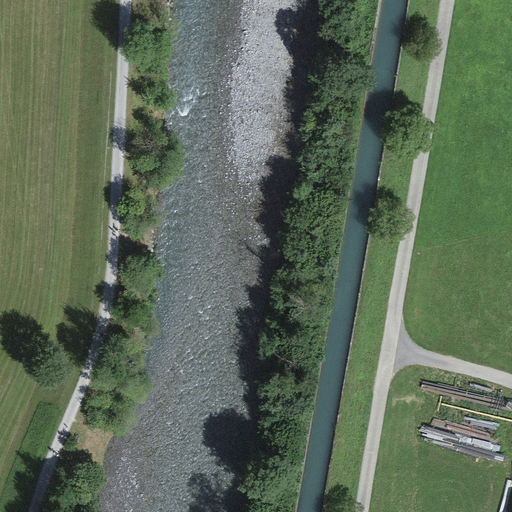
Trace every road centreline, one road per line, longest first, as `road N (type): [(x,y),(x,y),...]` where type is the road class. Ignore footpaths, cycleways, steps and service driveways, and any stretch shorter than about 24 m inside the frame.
road 1 (track): [(32,511),(110,293),(125,0)]
road 2 (unclassified): [(446,0),(361,511)]
road 3 (track): [(389,354),(511,382)]
